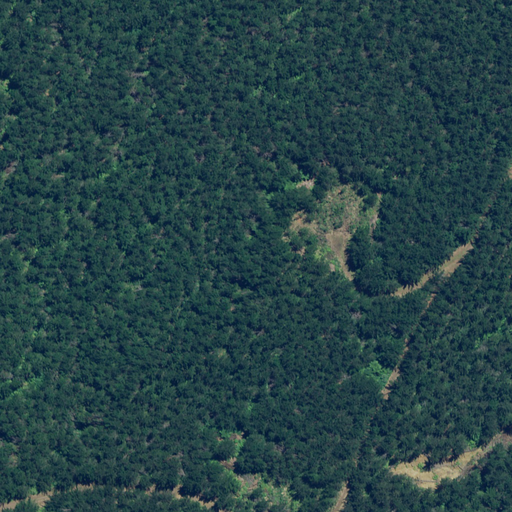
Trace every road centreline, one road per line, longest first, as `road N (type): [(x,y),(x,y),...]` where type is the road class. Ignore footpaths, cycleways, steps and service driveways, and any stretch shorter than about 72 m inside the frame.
road 1 (track): [(363,511),(487,204),(511,195)]
road 2 (track): [(0,505),(122,489),(202,500),(224,511)]
